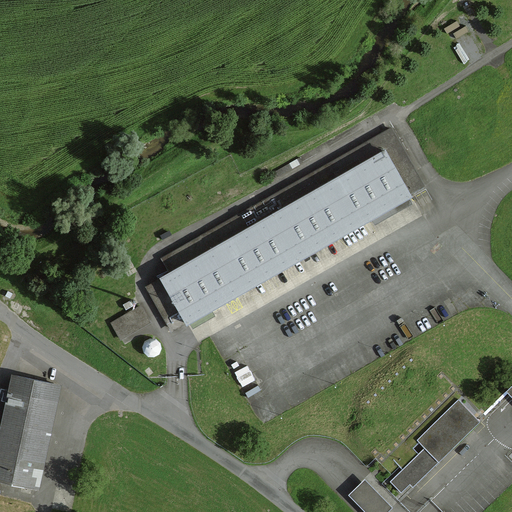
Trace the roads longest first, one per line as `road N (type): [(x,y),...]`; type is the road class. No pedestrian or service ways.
road 1 (unclassified): [(0,311),(294,511)]
road 2 (unknown): [(88,372),(61,502)]
